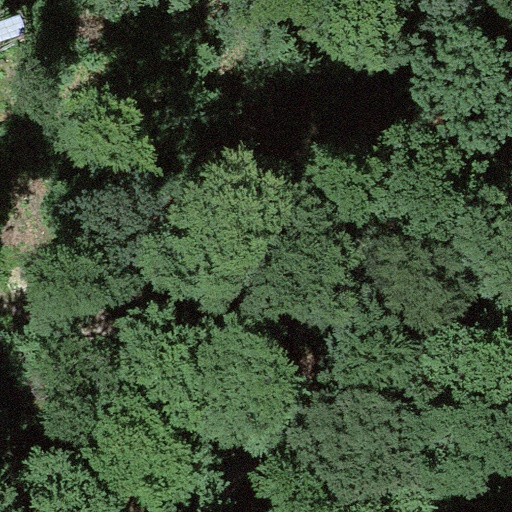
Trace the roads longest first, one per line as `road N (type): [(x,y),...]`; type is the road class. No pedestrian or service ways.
road 1 (track): [(233,413),(0,294)]
road 2 (track): [(416,511),(233,413)]
